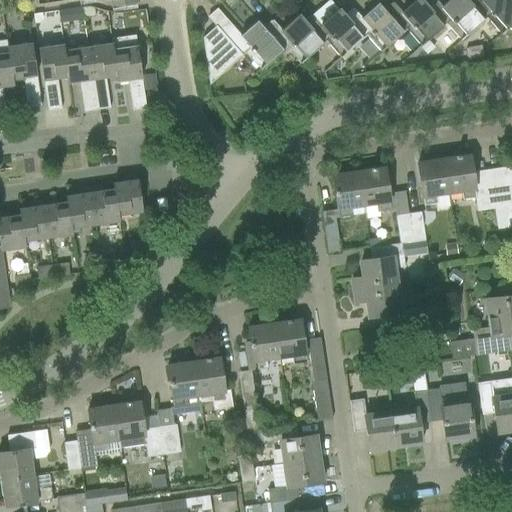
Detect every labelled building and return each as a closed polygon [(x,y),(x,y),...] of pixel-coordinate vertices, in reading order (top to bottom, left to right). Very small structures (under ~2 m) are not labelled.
[(392,3),(383,11),(402,32),(405,30),(420,46),(442,26),(423,5),(419,0),(414,0),(400,12),(392,3)] [(435,0),(428,0),(423,5),(442,26),(445,24),(460,40),(483,20),(464,0),(447,0),(441,6),(435,0)] [(464,0),(483,20),(485,18),(500,34),(511,23),(511,3),(509,0),(464,0)] [(352,9),(343,17),(362,38),(365,35),(379,52),(402,32),(383,11),(377,3),(360,18),(352,9)] [(89,6),(81,8),(82,14),(83,18),(91,17),(89,6)] [(312,15),(303,22),(322,44),(325,41),(339,58),(362,38),(343,17),(337,9),(320,24),(312,15)] [(65,10),(56,11),(57,23),(66,22),(65,10)] [(32,14),(33,23),(38,23),(42,18),(41,13),(32,14)] [(272,20),(262,28),(282,50),(284,47),(299,64),(322,44),(303,22),(297,15),(280,30),(272,20)] [(231,26),(222,34),(215,26),(201,38),(208,85),(244,53),(259,70),(282,50),(262,28),(256,20),(239,35),(231,26)] [(110,39),(111,44),(116,76),(114,76),(115,82),(127,81),(131,111),(145,109),(136,46),(134,36),(110,39)] [(4,41),(0,41),(0,118),(5,117),(1,87),(12,85),(11,79),(11,78),(7,54),(6,54),(5,48),(4,41)] [(30,44),(5,48),(6,54),(7,54),(11,78),(11,79),(21,78),(26,108),(40,106),(30,44)] [(111,44),(87,48),(97,110),(109,108),(104,78),(114,76),(116,76),(111,44)] [(37,49),(47,111),(60,109),(56,79),(66,77),(65,76),(62,51),(63,51),(62,45),(37,49)] [(87,48),(63,51),(62,51),(65,76),(66,77),(67,83),(78,82),(83,112),(97,110),(87,48)] [(453,51),(445,53),(447,60),(455,58),(453,51)] [(142,75),(144,89),(156,88),(154,73),(142,75)] [(218,96),(231,94),(229,80),(216,82),(218,96)] [(455,158),(442,160),(447,194),(460,192),(461,201),(473,199),(475,212),(493,209),(493,206),(491,194),(489,182),(489,181),(472,183),(468,156),(459,157),(459,155),(454,156),(455,158)] [(416,163),(419,183),(422,206),(436,204),(436,209),(448,207),(446,194),(447,194),(442,160),(416,163)] [(511,166),(487,170),(489,181),(489,182),(511,178),(511,166)] [(369,170),(357,172),(364,219),(378,218),(377,213),(389,211),(386,188),(383,168),(374,169),(373,168),(369,168),(369,170)] [(336,210),(320,212),(326,254),(339,253),(334,219),(350,217),(350,216),(362,215),(363,220),(364,219),(357,172),(331,176),(336,210)] [(111,184),(112,190),(113,190),(117,216),(117,215),(141,212),(136,174),(124,176),(125,182),(111,184)] [(511,178),(489,182),(491,194),(511,190),(511,178)] [(99,185),(88,187),(94,225),(118,221),(117,215),(117,216),(113,190),(112,190),(99,191),(99,185)] [(64,197),(65,203),(66,202),(70,229),(70,228),(94,225),(88,187),(77,189),(78,195),(64,197)] [(511,190),(491,194),(493,206),(511,202),(511,190)] [(52,198),(41,200),(46,238),(71,234),(70,228),(70,229),(66,202),(65,203),(53,204),(52,198)] [(17,210),(18,215),(22,241),(23,241),(46,238),(41,200),(30,202),(31,208),(17,210)] [(511,202),(493,206),(493,209),(494,217),(511,214),(511,202)] [(0,250),(0,251),(24,247),(23,241),(22,241),(18,215),(6,217),(5,211),(0,211),(0,250)] [(420,213),(407,214),(410,242),(424,240),(420,213)] [(399,244),(408,243),(410,242),(407,214),(395,216),(399,244)] [(511,214),(494,217),(496,229),(511,227),(511,214)] [(129,243),(131,253),(147,251),(145,241),(129,243)] [(350,280),(352,292),(395,285),(392,270),(403,268),(401,256),(410,255),(408,243),(399,244),(368,248),(370,260),(359,262),(362,278),(350,280)] [(454,243),(442,245),(444,256),(456,254),(454,243)] [(83,266),(84,266),(99,264),(98,253),(97,248),(86,250),(86,255),(82,256),(83,266)] [(113,251),(98,253),(99,264),(115,262),(113,251)] [(67,264),(51,266),(52,277),(68,275),(67,264)] [(35,269),(37,279),(52,277),(51,266),(35,269)] [(12,278),(14,289),(30,286),(28,276),(12,278)] [(395,285),(352,292),(354,302),(365,300),(368,317),(378,316),(380,327),(411,323),(409,311),(399,313),(395,285)] [(0,296),(0,309),(8,308),(6,296),(0,296)] [(511,296),(482,300),(486,329),(470,331),(472,340),(448,343),(451,360),(510,351),(508,334),(511,333),(511,296)] [(285,322),(273,324),(278,358),(291,357),(292,364),(305,362),(299,320),(289,321),(289,320),(285,320),(285,322)] [(250,348),(244,349),(248,371),(266,369),(265,360),(278,358),(273,324),(247,328),(250,348)] [(310,382),(316,422),(331,419),(320,346),(307,348),(313,381),(310,382)] [(204,360),(193,362),(199,403),(210,401),(212,410),(231,407),(228,390),(223,391),(218,358),(209,359),(208,358),(204,358),(204,360)] [(193,362),(166,366),(169,386),(172,407),(168,408),(168,409),(169,415),(171,415),(198,411),(197,405),(197,403),(199,403),(193,362)] [(429,423),(425,391),(422,364),(408,366),(414,407),(389,410),(394,448),(419,444),(416,424),(429,423)] [(295,376),(302,417),(314,415),(308,374),(295,376)] [(238,380),(241,405),(245,432),(258,430),(250,378),(238,380)] [(511,431),(511,392),(491,395),(489,382),(476,384),(481,415),(493,414),(496,433),(511,431)] [(437,390),(425,391),(429,423),(441,421),(444,441),(472,437),(464,383),(436,386),(437,390)] [(394,448),(389,410),(363,413),(361,400),(348,402),(352,433),(365,432),(368,451),(394,448)] [(124,404),(111,406),(117,449),(118,449),(143,445),(145,458),(161,456),(157,428),(142,430),(138,402),(129,403),(128,402),(124,402),(124,404)] [(74,432),(75,441),(79,469),(91,467),(95,466),(93,456),(118,452),(118,449),(117,449),(111,406),(86,410),(89,430),(74,432)] [(172,425),(157,428),(161,456),(179,453),(175,425),(172,425)] [(290,439),(288,426),(257,430),(259,444),(278,441),(282,464),(318,459),(314,435),(290,439)] [(0,452),(0,481),(31,477),(27,450),(35,449),(33,432),(6,435),(8,451),(0,452)] [(75,441),(62,443),(65,463),(67,472),(79,470),(79,469),(75,441)] [(248,454),(236,456),(240,483),(252,481),(248,454)] [(257,496),(258,505),(297,499),(295,486),(321,482),(318,459),(282,464),(269,466),(273,490),(266,491),(267,494),(257,496)] [(266,461),(254,462),(257,486),(269,485),(266,461)] [(31,477),(0,481),(4,507),(35,502),(35,501),(50,499),(47,475),(31,477)] [(124,501),(122,489),(106,492),(107,504),(124,501)] [(234,501),(233,492),(218,495),(220,503),(234,501)] [(54,499),(56,511),(84,507),(82,495),(54,499)] [(198,498),(183,500),(184,509),(198,507),(199,511),(209,510),(207,496),(198,498)] [(298,511),(300,511),(319,509),(320,509),(318,496),(297,499),(298,511)] [(300,511),(298,511),(297,499),(263,504),(264,511),(317,511),(319,511),(319,509),(300,511)] [(184,509),(183,500),(169,502),(170,511),(184,509)] [(149,505),(134,507),(134,511),(159,511),(158,503),(149,505)]
